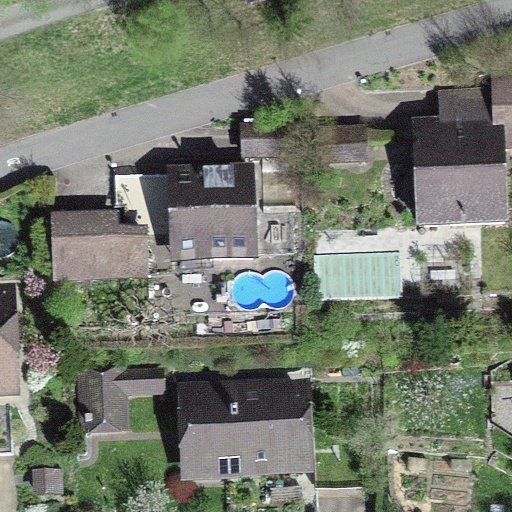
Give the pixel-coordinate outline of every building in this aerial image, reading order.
[(415,128),(418,226),(505,223),(502,142),(511,141),(511,73),(497,74),(498,93),(446,94),(447,127),(415,128)] [(299,131),(244,127),(242,154),(297,158),(299,131)] [(176,175),(181,272),(258,268),(253,171),(176,175)] [(50,222),(52,291),(146,288),(145,241),(120,241),(119,220),(50,222)] [(0,292),(0,391),(18,391),(15,292),(0,292)] [(83,372),(83,428),(123,428),(123,396),(161,397),(161,373),(83,372)] [(185,388),(185,489),(309,489),(309,388),(185,388)]
